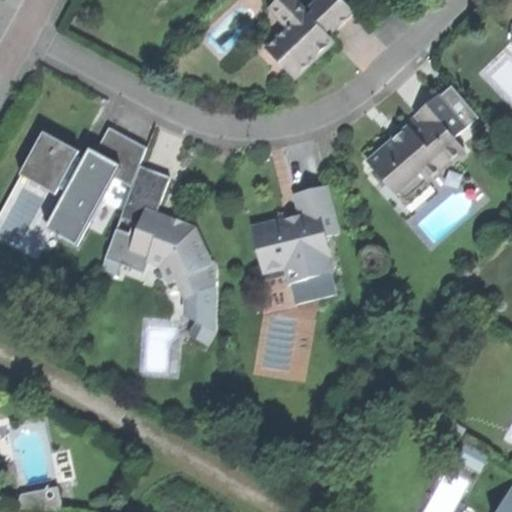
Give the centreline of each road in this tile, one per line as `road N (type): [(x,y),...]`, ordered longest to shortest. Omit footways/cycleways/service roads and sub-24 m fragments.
road 1 (residential): [(461,0),(364,91),(326,114),(267,131),(182,118),(23,31)]
road 2 (residential): [(289,511),(0,349)]
